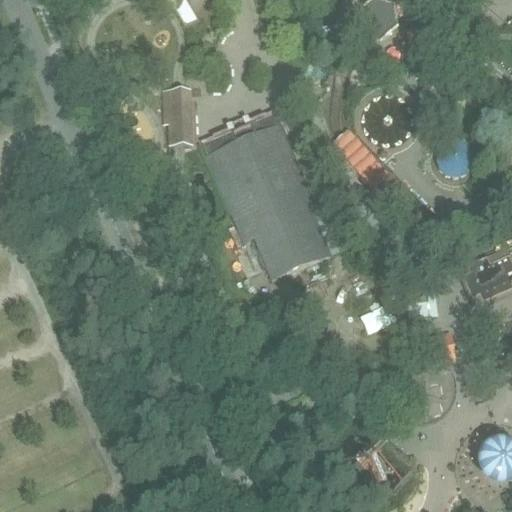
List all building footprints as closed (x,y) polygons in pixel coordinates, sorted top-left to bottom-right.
[(163,0),(172,5),(186,32),(199,26),(187,4),(190,2),(187,0),(163,0)] [(393,12),(372,5),(356,18),(360,40),(382,48),(398,34),(393,12)] [(192,100),(192,93),(187,93),(183,93),(178,93),(161,93),(162,128),(167,128),(168,151),(180,151),(193,151),(193,146),(192,104),(192,100)] [(278,123),(273,113),(248,125),(246,121),(235,126),(224,130),(226,134),(200,145),(202,148),(237,237),(242,249),(252,245),(269,285),(341,255),(325,217),(315,221),(313,215),(316,213),(278,123)] [(486,122),(477,117),(465,138),(474,144),(486,122)] [(388,183),(389,182),(347,136),(346,137),(339,143),(333,149),(330,152),(356,179),(371,196),(372,198),(380,190),(388,183)] [(457,223),(456,224),(454,223),(452,224),(450,225),(449,228),(450,230),(452,232),(455,232),(462,244),(487,234),(483,218),(482,216),(482,214),(481,213),(475,216),(472,217),(457,223)] [(511,260),(511,258),(494,266),(490,261),(465,272),(468,278),(460,282),(471,309),(479,306),(482,313),(511,300),(511,260)] [(407,323),(427,320),(424,294),(404,297),(407,323)] [(430,298),(435,326),(445,324),(440,296),(430,298)] [(511,326),(500,328),(502,340),(511,338),(511,326)] [(445,366),(455,364),(451,336),(418,342),(423,370),(445,366)]
